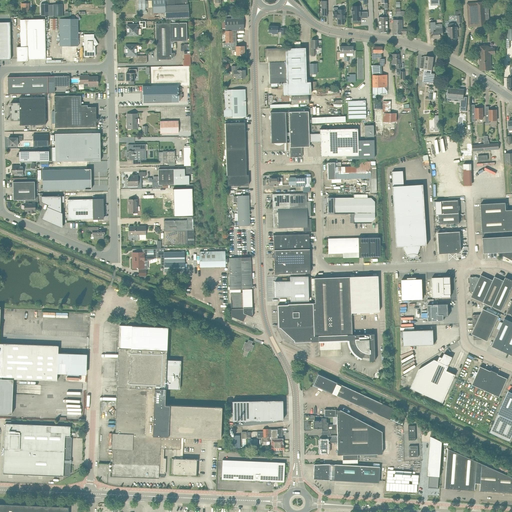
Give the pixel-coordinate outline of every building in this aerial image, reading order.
[(147,0),(148,0),(152,0),(153,13),(165,12),(166,20),(189,18),(188,4),(187,0),(147,0)] [(485,20),(486,20),(485,8),(485,2),(467,3),(468,26),(477,25),(477,26),(485,26),(485,20)] [(379,25),(387,25),(386,9),(387,9),(387,3),(381,3),(381,9),(383,9),(384,17),(378,17),(379,25)] [(31,12),(31,6),(29,6),(29,4),(22,4),(22,12),(31,12)] [(63,16),(62,4),(53,4),(54,16),(63,16)] [(333,15),(337,15),(337,22),(344,21),(344,17),(345,17),(344,6),(337,7),(337,5),(333,5),(333,8),(332,9),(333,15)] [(352,11),(351,11),(351,14),(352,14),(353,20),(352,21),(361,20),(360,20),(360,18),(367,18),(367,12),(360,12),(360,6),(352,6),(352,9),(352,11)] [(243,18),(225,19),(222,19),(222,31),(225,31),(225,43),(224,43),(224,46),(236,46),(236,30),(243,30),(243,18)] [(22,59),(46,59),(45,19),(20,20),(21,47),(17,47),(17,61),(22,61),(22,59)] [(63,19),(63,41),(63,46),(78,46),(78,19),(63,19)] [(392,30),(392,35),(402,35),(402,34),(406,34),(406,29),(402,29),(402,20),(397,20),(392,20),(392,30)] [(10,22),(0,22),(0,59),(11,59),(10,22)] [(435,22),(430,22),(430,32),(433,32),(434,38),(440,38),(440,35),(443,34),(442,28),(436,28),(435,22)] [(156,60),(171,59),(171,56),(175,56),(175,41),(187,41),(186,23),(170,23),(156,24),(156,60)] [(448,27),(449,45),(456,44),(456,38),(457,38),(457,30),(457,27),(456,27),(456,24),(454,24),(453,23),(451,23),(451,25),(448,25),(448,27)] [(138,24),(132,25),(127,25),(127,36),(132,36),(138,35),(138,24)] [(285,34),(285,33),(285,28),(281,28),(281,29),(278,29),(278,27),(268,26),(268,33),(272,33),(272,34),(277,34),(277,32),(281,32),(281,34),(285,34)] [(84,34),(84,56),(95,56),(95,47),(95,46),(94,45),(93,45),(93,41),(94,41),(94,34),(84,34)] [(133,56),(133,63),(147,63),(147,55),(136,55),(136,45),(125,45),(125,56),(133,56)] [(236,46),(224,46),(224,48),(231,47),(232,50),(236,50),(236,56),(244,56),(244,46),(236,46)] [(372,52),(372,57),(381,57),(381,53),(382,53),(382,47),(373,46),(373,52),(372,52)] [(479,46),(480,70),(480,71),(491,71),(491,66),(491,55),(495,54),(495,48),(490,48),(490,47),(486,47),(486,46),(479,46)] [(265,49),(265,56),(266,62),(270,61),(271,83),(283,83),(283,95),(288,95),(311,94),(310,79),(306,79),(305,48),(265,49)] [(399,61),(399,56),(399,54),(391,54),(391,64),(396,64),(396,73),(398,75),(400,75),(400,80),(404,79),(404,71),(400,72),(400,68),(400,61),(399,61)] [(432,70),(433,62),(433,57),(425,56),(425,57),(421,57),(420,68),(420,71),(423,71),(423,79),(423,81),(426,82),(427,82),(433,83),(434,74),(431,74),(431,70),(432,70)] [(245,70),(238,70),(238,66),(231,66),(232,72),(233,72),(233,76),(237,76),(237,78),(245,78),(245,70)] [(381,66),(380,66),(372,66),(372,94),(373,94),(373,98),(376,98),(376,95),(387,94),(387,75),(381,75),(381,66)] [(136,69),(134,69),(129,69),(129,73),(126,73),(126,81),(131,81),(134,81),(134,73),(136,73),(136,69)] [(48,93),(48,76),(7,77),(8,94),(48,93)] [(70,87),(69,81),(69,76),(54,76),(54,81),(54,87),(70,87)] [(89,87),(90,87),(95,87),(95,85),(98,85),(98,78),(89,78),(89,76),(80,76),(80,83),(84,83),(84,82),(88,82),(89,87)] [(179,86),(147,86),(142,86),(143,102),(148,102),(179,102),(179,86)] [(449,89),(448,93),(448,97),(457,98),(457,100),(462,100),(463,95),(464,90),(449,89)] [(230,117),(241,117),(246,116),(245,90),(240,90),(224,90),(225,110),(232,110),(232,113),(230,113),(230,117)] [(308,95),(296,95),(291,95),(291,104),(308,103),(308,95)] [(76,96),(54,96),(54,128),(96,127),(96,122),(97,122),(97,123),(99,118),(98,119),(96,118),(96,107),(76,107),(76,96)] [(10,115),(11,115),(11,120),(20,120),(20,125),(45,125),(45,97),(19,98),(19,102),(11,103),(11,108),(10,108),(9,108),(10,115)] [(348,119),(366,118),(365,100),(348,101),(348,119)] [(390,100),(383,100),(383,120),(396,120),(396,112),(390,112),(390,100)] [(477,110),(475,110),(471,110),(472,121),(476,121),(476,119),(483,119),(483,108),(477,108),(477,110)] [(491,111),(489,111),(485,111),(485,123),(490,123),(489,121),(497,120),(497,110),(491,110),(491,111)] [(308,111),(289,112),(289,133),(289,135),(290,142),(290,147),(289,147),(290,157),(294,157),(298,157),(302,157),(302,147),(309,147),(309,143),(309,142),(309,135),(309,134),(309,130),(308,111)] [(275,112),(270,112),(271,143),(286,142),(288,142),(288,139),(286,139),(286,135),(289,135),(289,133),(286,133),(285,112),(275,112)] [(137,114),(133,114),(127,114),(127,129),(134,128),(136,128),(136,124),(137,124),(137,114)] [(160,133),(175,133),(175,121),(160,121),(160,133)] [(245,122),(225,123),(225,137),(245,137),(245,122)] [(364,125),(364,137),(374,137),(373,125),(364,125)] [(320,134),(309,135),(309,142),(309,143),(321,142),(321,156),(346,156),(346,159),(374,158),(374,140),(358,140),(357,128),(320,129),(320,134)] [(99,134),(100,134),(100,133),(55,134),(55,161),(100,161),(100,154),(99,134)] [(47,146),(47,134),(32,134),(32,146),(47,146)] [(17,141),(22,141),(22,136),(13,136),(13,138),(8,138),(8,146),(17,146),(17,141)] [(245,137),(225,137),(226,151),(245,150),(245,137)] [(141,158),(144,158),(146,151),(146,144),(128,145),(128,151),(127,151),(127,160),(133,160),(133,164),(141,164),(141,159),(138,160),(138,151),(141,151),(141,158)] [(467,144),(467,151),(461,151),(461,157),(472,157),(472,144),(467,144)] [(245,150),(226,151),(226,163),(246,162),(245,150)] [(49,151),(19,151),(19,152),(19,155),(17,155),(17,157),(19,157),(19,161),(19,162),(40,161),(48,161),(49,161),(49,151)] [(163,163),(175,163),(175,151),(163,151),(163,163)] [(334,162),(327,163),(328,179),(333,179),(370,178),(370,161),(356,162),(357,166),(341,167),(340,162),(334,162)] [(246,162),(226,163),(226,175),(246,175),(246,162)] [(479,177),(496,177),(496,163),(482,163),(482,165),(479,165),(479,177)] [(471,164),(463,164),(464,185),(472,185),(471,164)] [(12,166),(12,174),(23,174),(23,166),(12,166)] [(43,190),(86,189),(91,189),(91,169),(43,170),(43,190)] [(174,169),(158,169),(158,176),(158,185),(174,184),(189,184),(189,175),(185,175),(185,172),(174,172),(174,169)] [(128,186),(139,186),(139,182),(138,182),(138,175),(131,175),(131,179),(128,179),(128,186)] [(246,175),(226,175),(227,186),(248,185),(248,175),(246,175)] [(310,177),(289,178),(289,185),(296,185),(296,186),(304,186),(305,188),(311,187),(310,177)] [(28,213),(34,213),(34,211),(35,211),(35,203),(34,203),(34,200),(35,200),(34,182),(13,182),(13,200),(25,200),(25,203),(25,211),(28,211),(28,213)] [(409,200),(424,200),(423,184),(408,185),(409,200)] [(394,201),(409,200),(408,185),(393,186),(394,201)] [(192,188),(173,189),(174,216),(193,215),(192,188)] [(173,209),(173,193),(162,193),(162,209),(173,209)] [(272,204),(271,204),(272,215),(273,215),(273,228),(303,227),(303,231),(309,231),(310,231),(311,231),(311,219),(307,219),(307,216),(310,216),(310,202),(310,201),(306,202),(306,193),(272,194),(272,204)] [(237,202),(238,226),(245,226),(250,225),(249,195),(244,196),(237,196),(234,196),(234,202),(237,202)] [(42,219),(49,222),(49,223),(50,223),(50,222),(51,223),(52,223),(52,224),(53,224),(54,224),(54,225),(54,224),(56,225),(55,225),(56,225),(57,225),(57,226),(57,225),(59,226),(62,228),(62,213),(61,212),(61,196),(41,196),(41,202),(48,205),(47,207),(42,219)] [(353,217),(353,223),(371,223),(375,219),(374,202),(371,198),(367,198),(354,198),(333,198),(327,198),(328,214),(349,213),(349,215),(351,217),(353,217)] [(68,200),(68,215),(68,219),(103,219),(103,199),(68,200)] [(137,199),(133,199),(128,199),(129,213),(137,213),(137,199)] [(410,216),(409,200),(394,201),(395,216),(410,216)] [(410,216),(425,215),(424,200),(409,200),(410,216)] [(459,223),(458,200),(436,201),(436,214),(438,214),(439,224),(459,223)] [(482,232),(487,232),(511,230),(511,209),(506,210),(506,202),(481,204),(482,232)] [(411,231),(426,230),(425,215),(410,216),(411,231)] [(396,232),(411,231),(410,216),(395,216),(396,232)] [(187,217),(187,220),(164,221),(164,231),(164,245),(194,244),(194,231),(193,217),(187,217)] [(134,226),(129,226),(129,240),(134,240),(145,240),(145,235),(145,226),(134,226)] [(103,230),(95,230),(95,227),(87,227),(87,232),(93,232),(93,238),(101,238),(101,237),(104,237),(103,230)] [(411,231),(412,254),(413,254),(414,254),(415,254),(416,254),(417,255),(418,255),(419,255),(417,254),(420,247),(420,245),(420,244),(421,244),(421,245),(427,245),(426,230),(411,231)] [(406,256),(407,256),(407,255),(408,255),(409,255),(410,254),(411,254),(412,254),(411,231),(396,232),(397,247),(402,246),(402,245),(403,245),(403,246),(404,248),(407,255),(406,256)] [(460,231),(447,232),(448,253),(459,252),(461,250),(460,231)] [(448,253),(447,232),(438,233),(439,254),(448,253)] [(274,255),(309,254),(309,234),(273,235),(274,255)] [(511,236),(483,238),(484,253),(499,252),(499,254),(511,260),(511,236)] [(358,253),(358,257),(380,257),(380,237),(333,239),(328,239),(328,254),(358,253)] [(138,252),(138,253),(134,253),(134,262),(132,262),(133,268),(137,268),(137,269),(137,268),(143,268),(143,263),(143,262),(144,262),(157,258),(157,256),(157,251),(164,251),(164,249),(156,249),(142,249),(142,252),(141,252),(141,251),(138,252)] [(225,251),(199,252),(200,267),(225,267),(225,264),(228,264),(227,258),(225,258),(225,251)] [(164,252),(164,255),(164,259),(164,262),(164,265),(164,272),(185,271),(184,252),(164,252)] [(309,254),(274,255),(274,274),(310,273),(309,254)] [(230,289),(231,304),(231,312),(231,317),(243,321),(246,314),(252,317),(251,267),(252,266),(252,264),(251,265),(250,257),(229,258),(230,289)] [(493,280),(481,275),(479,279),(477,278),(476,277),(475,277),(470,277),(469,278),(470,293),(472,294),(471,297),(475,299),(483,302),(493,280)] [(290,281),(275,281),(275,297),(290,297),(290,301),(309,301),(308,276),(289,276),(290,281)] [(378,276),(350,277),(351,313),(379,312),(378,276)] [(443,276),(443,277),(432,278),(433,297),(450,297),(450,294),(451,294),(450,276),(443,276)] [(493,280),(483,302),(501,311),(511,287),(511,279),(505,277),(504,280),(494,276),(493,280)] [(288,305),(278,305),(278,308),(279,308),(279,324),(278,324),(278,328),(282,328),(294,339),(294,342),(311,342),(318,341),(318,336),(347,335),(352,335),(351,313),(350,277),(315,278),(314,278),(315,303),(313,303),(312,303),(288,304),(288,305)] [(402,300),(423,299),(422,279),(416,279),(416,277),(415,278),(415,277),(409,278),(407,278),(407,279),(402,280),(402,300)] [(428,305),(428,321),(444,320),(443,316),(448,316),(448,304),(438,304),(428,305)] [(0,308),(0,378),(13,379),(52,381),(57,381),(57,373),(58,353),(58,346),(53,345),(0,343),(0,320),(0,308)] [(488,341),(490,337),(499,316),(483,309),(480,314),(472,315),(473,330),(471,334),(473,335),(474,340),(483,339),(488,341)] [(511,355),(511,322),(504,319),(492,346),(511,355)] [(222,407),(164,405),(165,388),(180,389),(181,360),(166,360),(168,327),(119,325),(115,433),(112,433),(112,449),(113,449),(112,476),(132,477),(132,476),(155,477),(155,478),(159,478),(159,473),(160,473),(160,477),(165,477),(165,473),(166,473),(163,473),(164,449),(174,449),(173,458),(171,458),(171,459),(173,459),(173,473),(170,473),(170,474),(198,475),(198,474),(196,474),(196,460),(199,460),(199,459),(180,459),(181,437),(220,438),(222,407)] [(403,331),(404,346),(434,345),(433,329),(403,331)] [(352,335),(347,335),(347,340),(348,340),(349,344),(350,348),(352,351),(355,354),(358,357),(361,358),(361,360),(363,356),(369,357),(369,361),(375,361),(375,356),(374,334),(352,335)] [(252,341),(249,340),(247,343),(245,342),(242,349),(245,350),(243,355),(246,356),(249,350),(251,351),(253,345),(251,344),(252,341)] [(419,369),(410,388),(443,402),(455,375),(446,371),(452,357),(444,353),(442,358),(440,356),(437,361),(434,360),(419,369)] [(480,366),(478,371),(472,384),(499,397),(507,379),(498,374),(498,373),(491,370),(490,371),(480,366)] [(314,382),(313,385),(315,386),(390,420),(391,417),(392,414),(394,409),(318,374),(316,380),(314,382)] [(0,413),(12,414),(13,379),(0,378),(0,413)] [(511,392),(508,391),(490,432),(510,441),(511,436),(511,392)] [(274,400),(232,401),(232,421),(274,420),(283,420),(283,400),(274,400)] [(340,410),(337,410),(337,423),(337,433),(337,455),(342,454),(342,459),(357,459),(357,454),(382,454),(382,432),(340,410)] [(337,423),(325,423),(325,419),(322,419),(322,421),(314,421),(314,428),(322,428),(322,434),(337,433),(337,423)] [(5,424),(3,474),(4,474),(17,474),(34,475),(47,476),(63,476),(63,475),(68,475),(70,474),(70,473),(70,463),(71,463),(71,460),(70,459),(71,438),(70,436),(70,426),(5,424)] [(282,428),(271,428),(271,437),(282,437),(282,428)] [(271,441),(271,429),(263,429),(263,431),(258,431),(257,438),(262,438),(262,441),(271,441)] [(337,442),(337,436),(328,436),(328,439),(319,439),(319,454),(328,454),(328,442),(337,442)] [(282,437),(271,437),(271,445),(271,450),(274,450),(274,452),(279,452),(279,450),(283,450),(282,437)] [(438,488),(438,483),(439,466),(436,465),(438,441),(428,440),(427,456),(431,456),(428,487),(438,488)] [(418,457),(418,446),(409,446),(409,457),(418,457)] [(511,477),(477,462),(448,449),(445,488),(475,491),(475,483),(480,484),(480,491),(511,493),(511,477)] [(222,460),(222,467),(221,479),(284,482),(285,462),(222,460)] [(333,480),(379,483),(380,467),(334,464),(334,465),(330,465),(330,464),(314,464),(314,478),(323,479),(323,480),(329,480),(329,479),(333,480)] [(0,511),(68,511),(68,507),(0,503),(0,511)]
